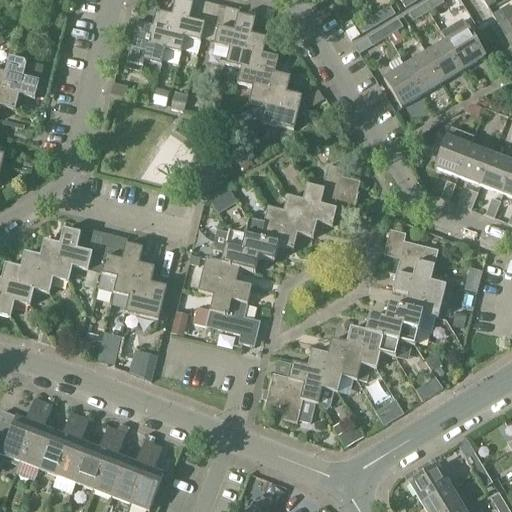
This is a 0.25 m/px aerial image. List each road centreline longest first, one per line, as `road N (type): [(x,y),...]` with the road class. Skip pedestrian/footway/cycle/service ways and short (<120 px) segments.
road 1 (residential): [(511,240),(416,204),(288,0)]
road 2 (residential): [(0,357),(226,438)]
road 3 (residential): [(342,479),(511,377)]
road 4 (residential): [(117,0),(73,187)]
road 5 (residential): [(226,438),(240,373),(163,348)]
road 6 (residential): [(226,438),(342,479)]
